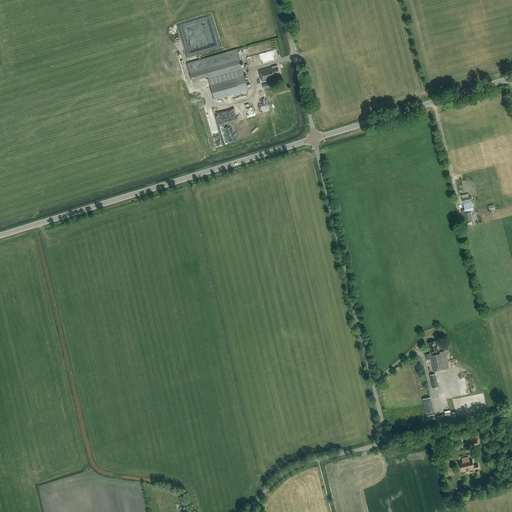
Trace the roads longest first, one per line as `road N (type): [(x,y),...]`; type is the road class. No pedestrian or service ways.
road 1 (unclassified): [(248,511),(289,469),(383,437),(314,138)]
road 2 (tertiary): [(0,235),(314,138)]
road 3 (tertiary): [(314,138),(511,78)]
road 4 (unclassified): [(314,138),(281,0)]
